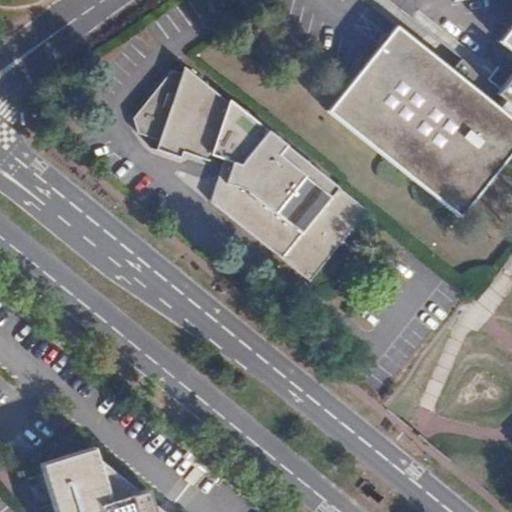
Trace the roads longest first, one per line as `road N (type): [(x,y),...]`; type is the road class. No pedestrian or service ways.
road 1 (secondary): [(452,511),(0,143)]
road 2 (secondary): [(0,235),(340,511)]
road 3 (unknown): [(0,365),(190,511)]
road 4 (unclassified): [(105,0),(0,73)]
